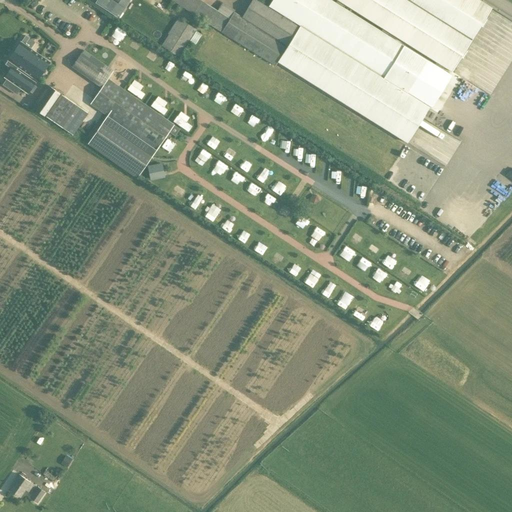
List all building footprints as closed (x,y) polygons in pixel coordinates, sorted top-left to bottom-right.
[(97,0),(96,3),(118,17),(124,8),(117,4),(119,0),(97,0)] [(200,0),(170,0),(275,66),(278,62),(402,140),(425,104),(399,89),(419,56),(404,46),(405,44),(446,70),(451,62),(487,7),(476,0),(335,0),(337,1),(335,3),(329,0),(273,0),(269,7),(284,16),(284,17),(255,0),(252,0),(242,18),(233,12),(235,10),(222,2),(217,10),(200,0)] [(159,3),(155,14),(164,17),(168,5),(159,3)] [(160,45),(180,58),(191,42),(195,44),(202,35),(197,32),(198,31),(178,18),(167,34),(160,45)] [(118,25),(112,34),(121,39),(126,31),(118,25)] [(35,83),(16,70),(17,67),(37,81),(49,62),(30,49),(35,42),(25,36),(21,42),(8,60),(8,61),(5,65),(11,68),(4,78),(27,94),(35,83)] [(134,36),(128,45),(137,51),(143,42),(134,36)] [(151,47),(145,55),(154,62),(160,53),(151,47)] [(92,82),(101,88),(90,104),(156,150),(174,125),(109,78),(114,71),(104,64),(103,65),(83,52),(72,68),(92,82)] [(169,58),(163,66),(171,72),(177,64),(169,58)] [(179,77),(188,84),(194,75),(185,69),(179,77)] [(201,81),(197,90),(205,94),(210,85),(201,81)] [(88,113),(78,106),(61,95),(48,86),(47,85),(32,107),(46,117),(72,136),(88,113)] [(218,91),(213,100),(222,105),(227,96),(218,91)] [(154,106),(160,98),(153,94),(148,102),(154,106)] [(236,103),(230,111),(238,116),(243,108),(236,103)] [(102,123),(88,144),(137,178),(152,157),(102,123)] [(284,135),(281,145),(289,148),(293,138),(284,135)] [(214,148),(218,140),(213,137),(208,144),(214,148)] [(301,146),(296,155),(306,160),(311,152),(301,146)] [(240,166),(247,171),(253,163),(245,158),(240,166)] [(150,179),(165,177),(164,162),(149,164),(150,179)] [(256,178),(264,182),(268,174),(261,170),(256,178)] [(493,217),(496,213),(477,196),(474,200),(493,217)] [(194,197),(190,204),(197,209),(202,201),(194,197)] [(205,214),(213,220),(220,211),(212,205),(205,214)] [(468,239),(484,223),(473,213),(458,230),(468,239)] [(62,464),(67,467),(72,460),(67,456),(62,464)] [(36,486),(27,480),(19,474),(8,490),(20,498),(25,490),(31,493),(36,486)] [(38,487),(29,498),(37,504),(45,492),(38,487)]
